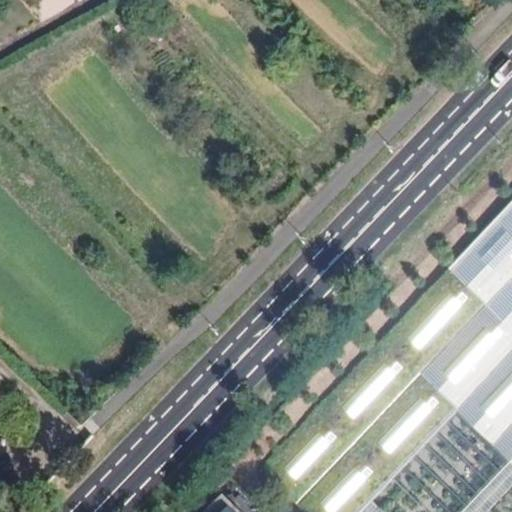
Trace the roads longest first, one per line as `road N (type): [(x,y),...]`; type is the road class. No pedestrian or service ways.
road 1 (primary): [(511,76),(92,511)]
road 2 (residential): [(92,424),(300,224),(511,0)]
road 3 (unknown): [(0,62),(110,0)]
